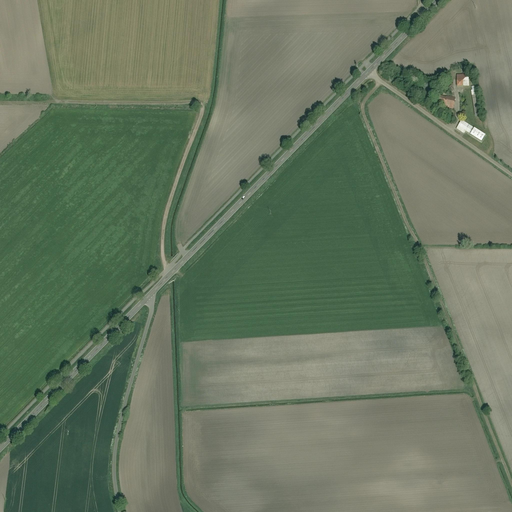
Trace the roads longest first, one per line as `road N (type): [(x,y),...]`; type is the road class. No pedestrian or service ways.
road 1 (tertiary): [(370,65),(0,450)]
road 2 (track): [(170,276),(163,230),(203,107),(0,101)]
road 3 (residential): [(511,174),(370,65)]
